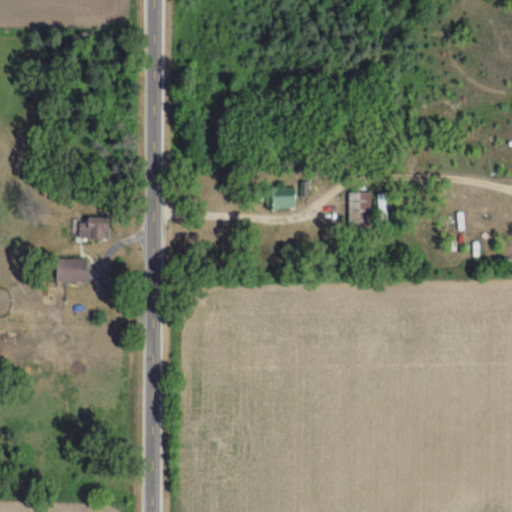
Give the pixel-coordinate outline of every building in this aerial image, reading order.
[(293,187),(263,187),(263,209),(293,209),(293,187)] [(368,192),(345,193),(345,227),(368,227),(368,192)] [(389,227),(389,193),(375,193),(375,227),(389,227)] [(106,218),(77,218),(77,240),(106,240),(106,218)] [(51,282),(84,282),(84,259),(51,259),(51,282)]
